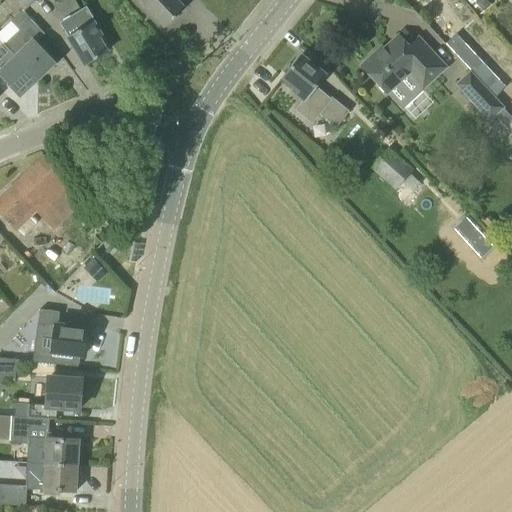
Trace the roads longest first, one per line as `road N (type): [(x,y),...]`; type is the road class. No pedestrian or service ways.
road 1 (tertiary): [(131,511),(151,299),(186,137)]
road 2 (residential): [(0,155),(112,109),(186,137)]
road 3 (tertiary): [(186,137),(290,0)]
